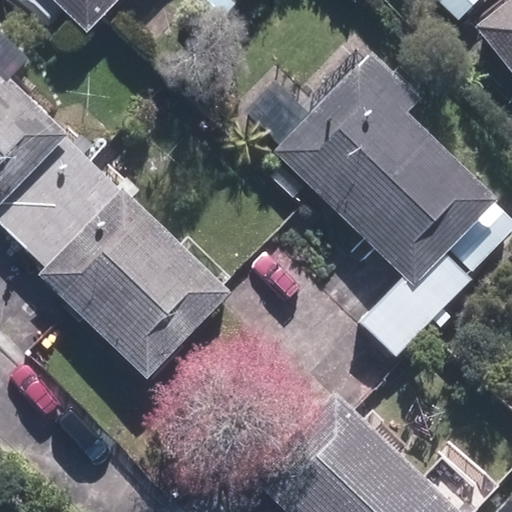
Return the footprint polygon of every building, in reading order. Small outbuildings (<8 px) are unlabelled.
[(62,0),(101,39),(139,0),(62,0)] [(199,0),(193,8),(227,36),(247,12),(233,0),(199,0)] [(438,0),(460,21),(480,0),(438,0)] [(511,0),(510,0),(474,30),(511,75),(511,0)] [(0,225),(1,226),(7,221),(28,240),(103,163),(22,86),(44,63),(0,21),(0,225)] [(368,326),(410,365),(484,285),(459,262),(511,206),(511,196),(427,118),(436,108),(383,60),(324,122),(285,88),(257,117),(292,150),(286,157),(414,276),(368,326)] [(246,300),(103,163),(28,240),(63,273),(57,279),(165,383),(246,300)] [(264,482),(294,511),(472,511),(349,394),(264,482)]
